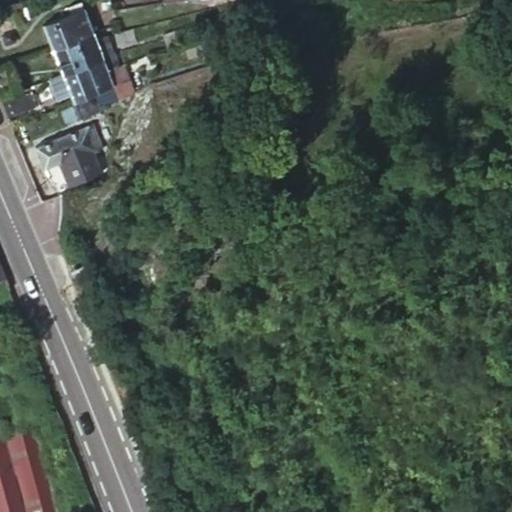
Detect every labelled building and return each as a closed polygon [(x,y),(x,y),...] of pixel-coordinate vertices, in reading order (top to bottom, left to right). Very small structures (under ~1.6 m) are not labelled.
[(229,0),(231,5),(234,16),(258,14),(256,0),(229,0)] [(44,24),(54,50),(75,43),(80,54),(99,48),(96,40),(85,9),(44,24)] [(0,17),(0,36),(20,29),(13,12),(0,17)] [(121,65),(111,35),(96,40),(99,48),(80,54),(84,64),(89,76),(108,70),(121,65)] [(54,50),(62,73),(84,64),(80,54),(75,43),(54,50)] [(118,98),(108,70),(89,76),(84,64),(62,73),(63,75),(73,102),(83,99),(87,109),(118,98)] [(2,102),(8,118),(39,106),(33,91),(2,102)] [(35,144),(44,166),(59,161),(68,185),(103,173),(95,153),(105,149),(94,123),(35,144)] [(0,511),(57,511),(27,406),(0,413),(0,511)]
